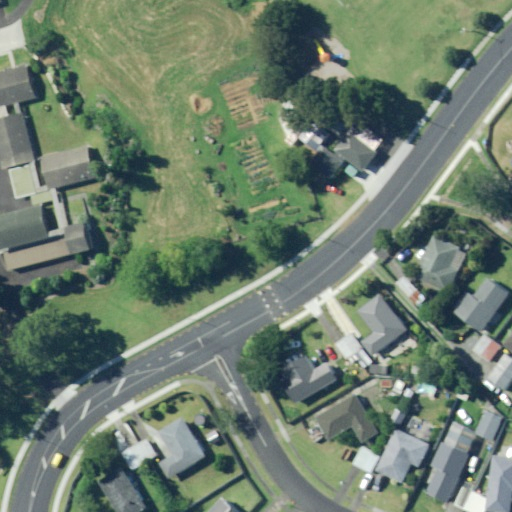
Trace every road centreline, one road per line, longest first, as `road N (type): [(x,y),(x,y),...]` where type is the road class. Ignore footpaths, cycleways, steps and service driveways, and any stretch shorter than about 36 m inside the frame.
road 1 (residential): [(207,341),(334,261),(406,189),(511,47)]
road 2 (residential): [(31,511),(46,452),(70,421),(106,391),(207,341)]
road 3 (residential): [(207,341),(266,451),(323,511)]
